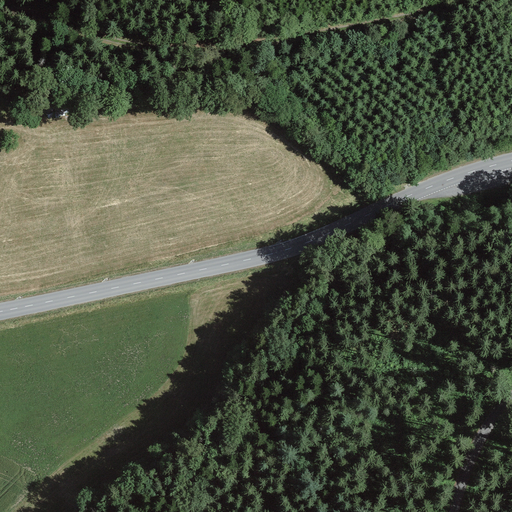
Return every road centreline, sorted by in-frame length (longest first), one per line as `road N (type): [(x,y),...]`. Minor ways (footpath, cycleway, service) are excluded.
road 1 (tertiary): [(0,312),(255,258),(511,160)]
road 2 (track): [(0,10),(156,49),(253,45),(423,14),(455,0)]
road 3 (unclassified): [(455,511),(469,449),(511,398)]
